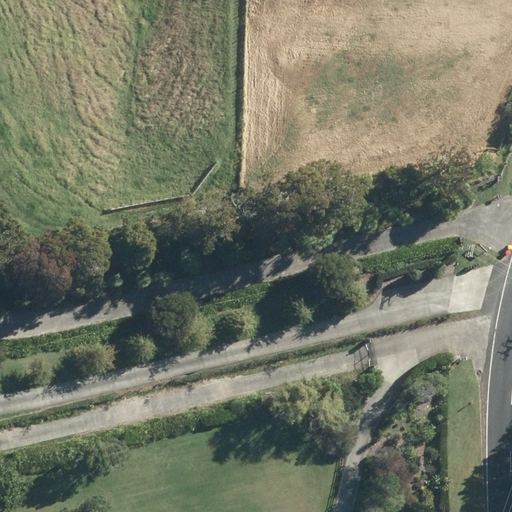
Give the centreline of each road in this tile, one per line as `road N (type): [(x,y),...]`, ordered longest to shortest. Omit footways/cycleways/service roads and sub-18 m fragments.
road 1 (unknown): [(511,215),(7,322)]
road 2 (unknown): [(419,324),(0,421)]
road 3 (unknown): [(419,324),(340,511)]
